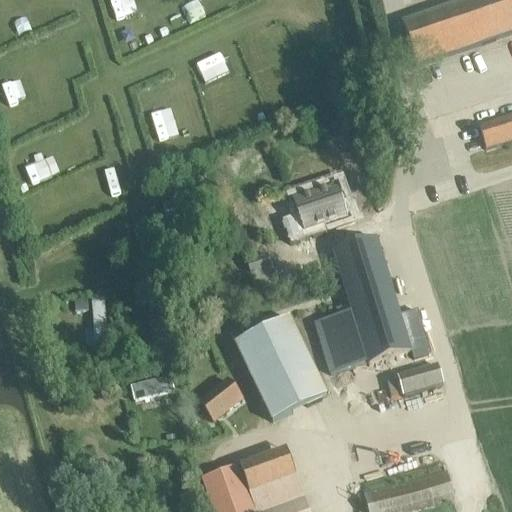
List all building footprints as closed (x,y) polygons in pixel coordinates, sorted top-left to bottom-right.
[(511,0),(475,0),(402,25),(416,69),(511,36),(511,0)] [(136,1),(117,9),(124,28),(143,20),(136,1)] [(192,110),(203,105),(189,80),(179,85),(192,110)] [(501,102),(498,103),(496,98),(475,105),(480,119),(500,112),(500,111),(504,110),(501,102)] [(485,154),(511,145),(511,118),(500,122),(498,116),(473,123),(475,130),(477,129),(485,154)] [(74,170),(84,191),(98,185),(88,164),(74,170)] [(292,203),(303,235),(347,220),(337,188),(292,203)] [(416,312),(400,317),(376,241),(333,255),(351,314),(314,326),(330,377),(367,366),(368,368),(428,350),(416,312)] [(266,259),(247,265),(255,291),(274,285),(266,259)] [(164,316),(161,289),(154,290),(157,317),(164,316)] [(88,300),(75,301),(76,314),(89,313),(88,300)] [(109,344),(105,303),(92,304),(96,345),(109,344)] [(289,321),(235,347),(272,425),(327,398),(289,321)] [(149,324),(155,359),(170,357),(165,322),(149,324)] [(398,380),(404,399),(442,387),(436,368),(398,380)] [(131,388),(135,404),(175,394),(171,378),(131,388)] [(224,381),(193,406),(212,430),(243,405),(224,381)] [(306,511),(283,453),(198,487),(207,511),(306,511)] [(363,497),(367,511),(422,511),(454,503),(447,475),(363,497)]
